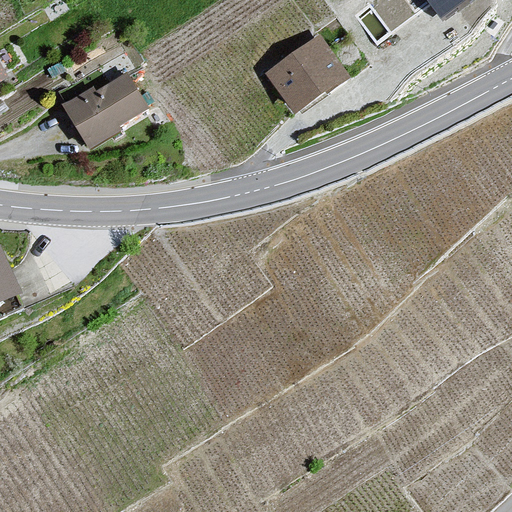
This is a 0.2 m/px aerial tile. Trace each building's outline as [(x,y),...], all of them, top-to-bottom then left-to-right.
[(423,0),(436,26),(485,3),(483,0),(423,0)] [(322,38),(267,77),(298,117),(354,80),(322,38)] [(0,65),(0,89),(11,84),(0,65)] [(95,91),(63,112),(95,155),(121,140),(124,131),(152,114),(128,78),(98,94),(95,91)] [(1,252),(0,252),(0,308),(27,300),(1,252)]
